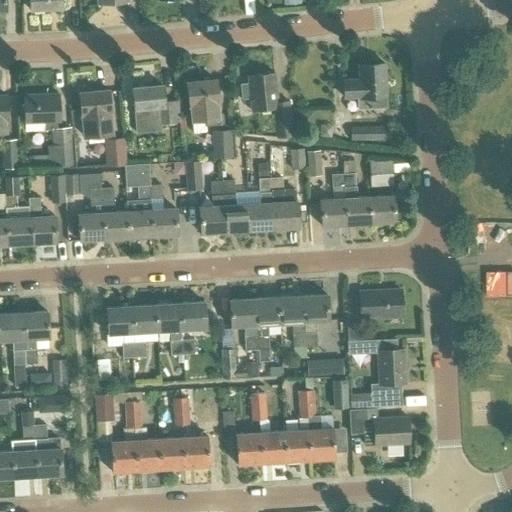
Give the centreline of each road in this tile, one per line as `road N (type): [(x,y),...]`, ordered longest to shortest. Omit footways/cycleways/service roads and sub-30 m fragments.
road 1 (residential): [(0,278),(438,257)]
road 2 (residential): [(0,48),(426,16)]
road 3 (residential): [(438,257),(426,16)]
road 4 (residential): [(453,489),(438,257)]
road 5 (residential): [(241,499),(453,489)]
road 6 (residential): [(85,509),(241,499)]
